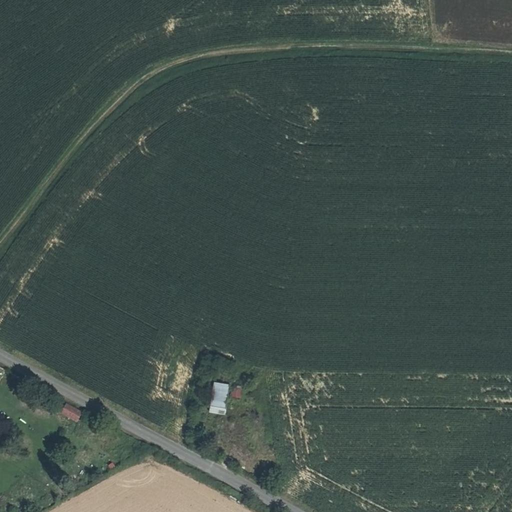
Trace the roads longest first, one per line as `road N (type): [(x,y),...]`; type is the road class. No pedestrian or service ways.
road 1 (track): [(0,245),(97,123),(140,85),(185,65),(247,56),(511,53)]
road 2 (unclassified): [(294,511),(0,353)]
